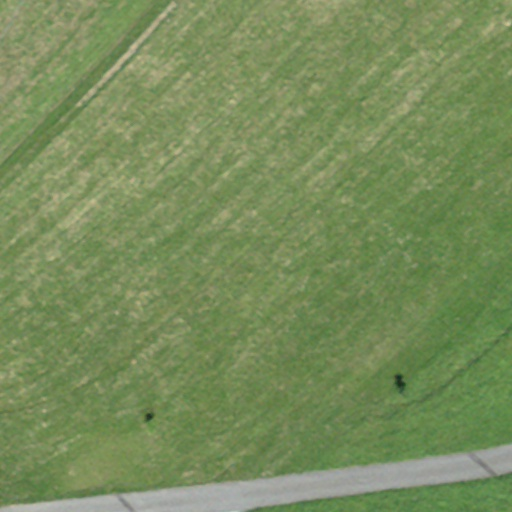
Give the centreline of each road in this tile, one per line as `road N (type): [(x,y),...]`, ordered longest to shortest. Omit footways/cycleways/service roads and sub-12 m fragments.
road 1 (unclassified): [(511,457),(110,511)]
road 2 (track): [(0,155),(150,0)]
